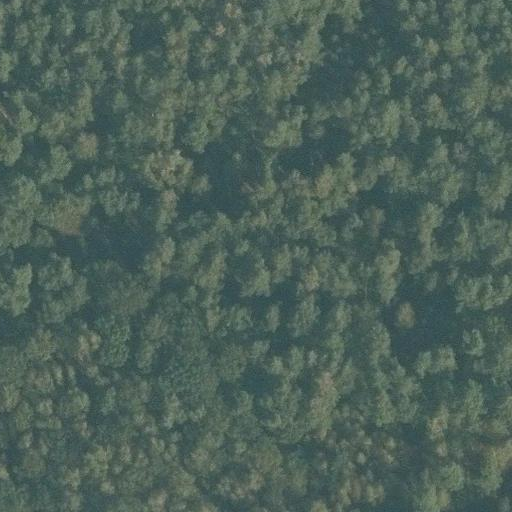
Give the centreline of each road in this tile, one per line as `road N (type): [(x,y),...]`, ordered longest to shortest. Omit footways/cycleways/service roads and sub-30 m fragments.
road 1 (track): [(511,365),(204,393)]
road 2 (track): [(0,120),(174,347)]
road 3 (track): [(174,347),(57,347),(0,375)]
road 4 (track): [(261,447),(157,511)]
